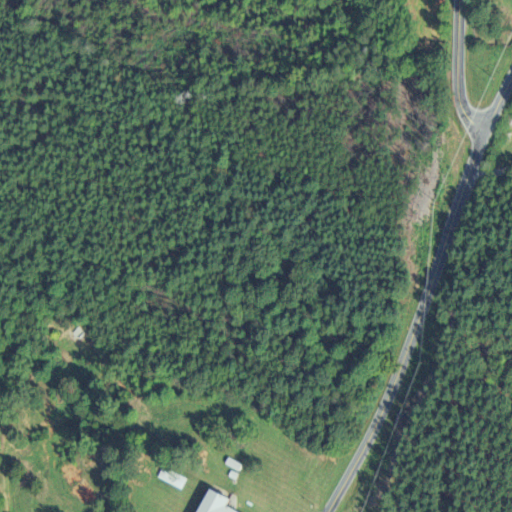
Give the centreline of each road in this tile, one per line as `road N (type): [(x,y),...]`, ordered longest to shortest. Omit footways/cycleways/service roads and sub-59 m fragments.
road 1 (residential): [(324,511),(374,422),(467,168),(511,72)]
road 2 (residential): [(482,130),(456,105),(454,0)]
